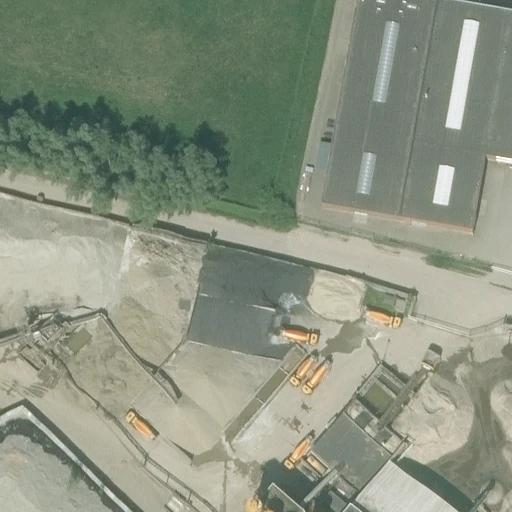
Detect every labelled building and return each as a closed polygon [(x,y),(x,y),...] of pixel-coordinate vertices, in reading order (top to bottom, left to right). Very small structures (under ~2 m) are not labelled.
[(511,167),(511,17),(412,0),(356,0),(319,211),(472,238),(485,163),(511,167)] [(353,511),(390,464),(404,446),(351,405),(310,458),(347,486),(327,511),(353,511)] [(353,511),(452,511),(390,464),(353,511)] [(278,499),(294,511),(298,511),(304,505),(285,490),(278,499)] [(290,511),(277,501),(268,511),(290,511)]
